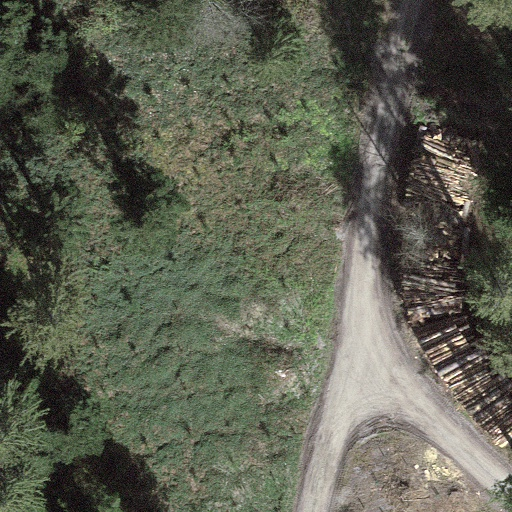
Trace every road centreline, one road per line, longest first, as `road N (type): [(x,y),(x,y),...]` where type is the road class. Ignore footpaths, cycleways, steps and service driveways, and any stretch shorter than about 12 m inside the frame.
road 1 (track): [(511,494),(358,355),(384,134),(413,0)]
road 2 (track): [(358,355),(320,511)]
